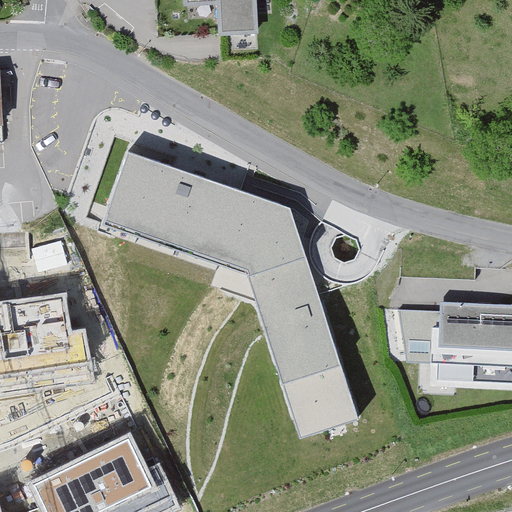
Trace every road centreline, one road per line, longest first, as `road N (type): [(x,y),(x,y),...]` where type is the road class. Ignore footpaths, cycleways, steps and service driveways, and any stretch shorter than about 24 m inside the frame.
road 1 (unclassified): [(511,239),(424,225),(382,208),(282,166),(99,62),(45,45)]
road 2 (secondary): [(511,460),(366,511)]
road 3 (unknown): [(382,208),(337,271),(265,293)]
road 4 (unknown): [(0,169),(19,163),(34,145),(45,45)]
